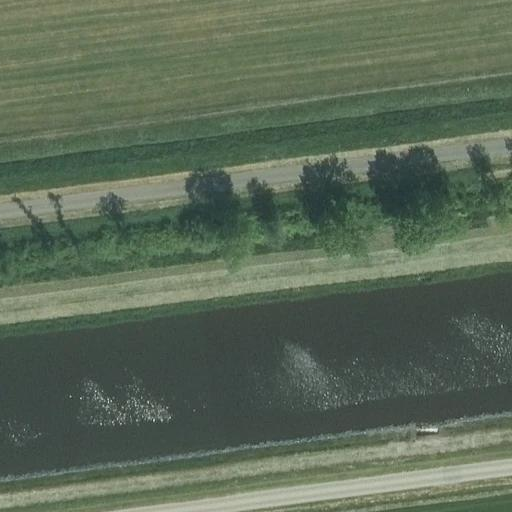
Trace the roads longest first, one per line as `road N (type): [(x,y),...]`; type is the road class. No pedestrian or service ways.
road 1 (unclassified): [(511,146),(0,212)]
road 2 (unclassified): [(210,511),(511,472)]
